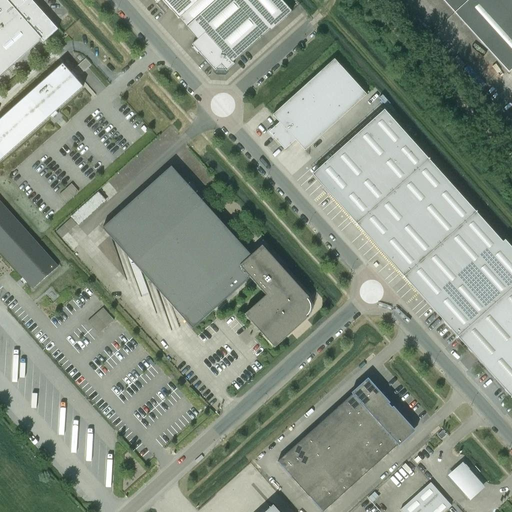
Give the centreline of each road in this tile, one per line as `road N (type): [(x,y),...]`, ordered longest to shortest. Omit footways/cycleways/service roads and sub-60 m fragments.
road 1 (unclassified): [(130,511),(377,289)]
road 2 (unclassified): [(377,289),(217,113)]
road 3 (unclassified): [(511,438),(377,289)]
road 4 (unknown): [(0,318),(88,427),(98,465),(92,484)]
road 5 (unknown): [(161,50),(23,179)]
road 6 (unclassified): [(217,113),(117,0)]
road 7 (residential): [(217,113),(309,30)]
